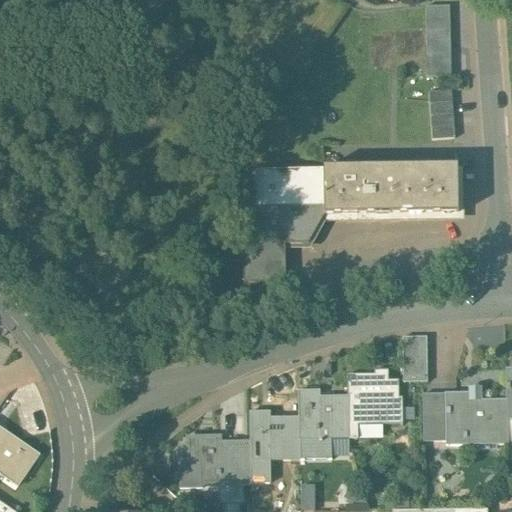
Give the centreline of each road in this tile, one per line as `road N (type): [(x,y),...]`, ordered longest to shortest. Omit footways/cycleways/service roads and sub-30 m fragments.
road 1 (residential): [(186,380),(344,325),(500,303)]
road 2 (residential): [(485,3),(500,303)]
road 3 (residential): [(186,380),(56,379)]
